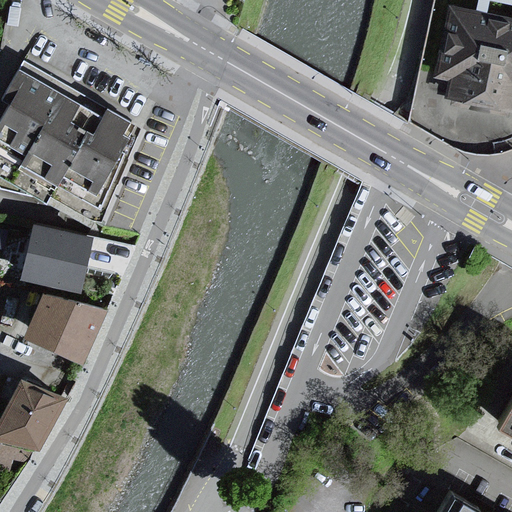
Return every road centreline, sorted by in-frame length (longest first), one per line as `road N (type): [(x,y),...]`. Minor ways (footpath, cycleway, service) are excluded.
road 1 (residential): [(222,491),(399,77),(418,0)]
road 2 (residential): [(16,511),(83,404),(205,110)]
road 3 (residential): [(303,378),(342,387),(374,371),(454,191)]
road 4 (residential): [(395,158),(303,378)]
road 5 (primary): [(395,158),(223,58)]
road 6 (residential): [(303,378),(256,484),(222,491)]
